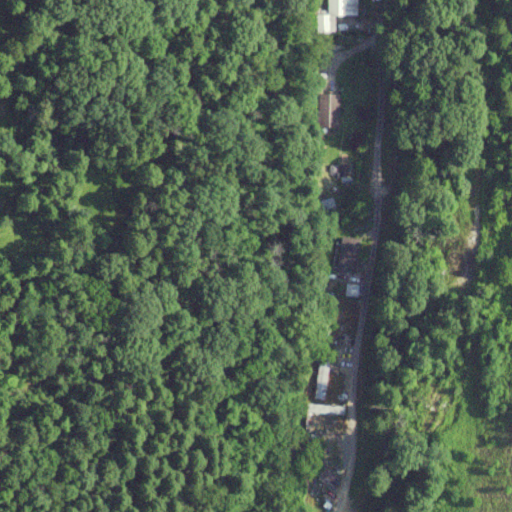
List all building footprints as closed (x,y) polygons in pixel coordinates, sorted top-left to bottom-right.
[(344,0),(325,0),(325,15),(314,15),(314,33),(332,33),(331,15),(344,15),(344,0)] [(318,95),(318,127),(336,127),(336,95),(318,95)] [(353,273),(357,238),(338,237),(335,271),(353,273)] [(311,399),(321,400),(329,354),(318,352),(311,399)] [(329,454),(333,423),(315,420),(311,451),(329,454)]
